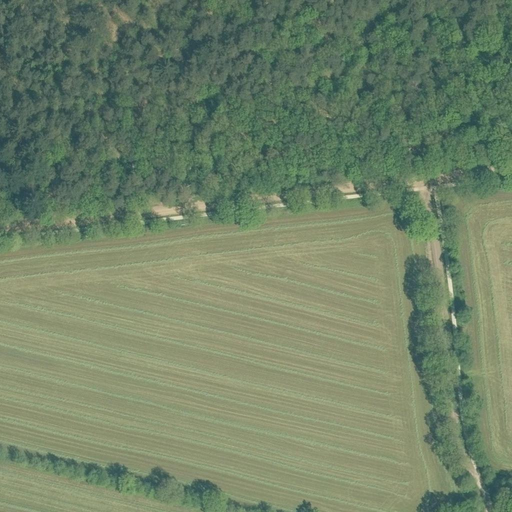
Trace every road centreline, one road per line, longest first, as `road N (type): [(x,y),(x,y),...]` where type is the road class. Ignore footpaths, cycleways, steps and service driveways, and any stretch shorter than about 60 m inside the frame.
road 1 (track): [(511,170),(0,232)]
road 2 (track): [(483,490),(460,442),(424,181)]
